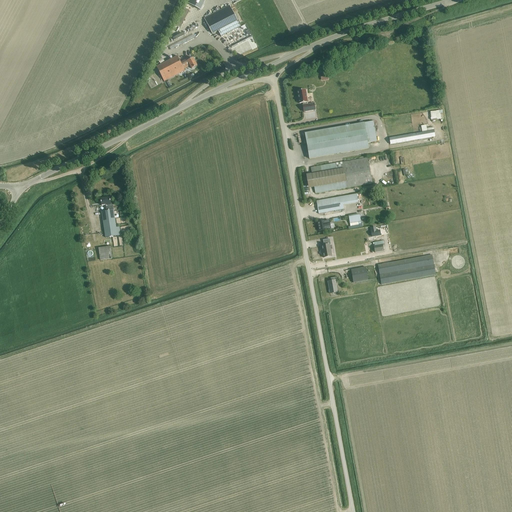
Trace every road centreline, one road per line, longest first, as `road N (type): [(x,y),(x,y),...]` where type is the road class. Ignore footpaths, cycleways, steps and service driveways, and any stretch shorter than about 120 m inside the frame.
road 1 (unclassified): [(351,511),(272,77)]
road 2 (tertiary): [(17,186),(209,93)]
road 3 (tertiary): [(312,45),(452,0)]
